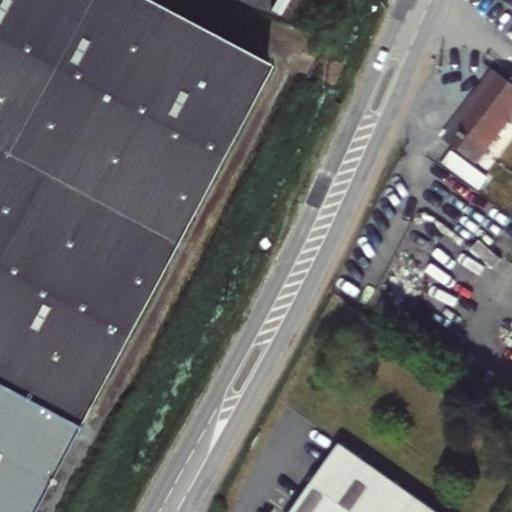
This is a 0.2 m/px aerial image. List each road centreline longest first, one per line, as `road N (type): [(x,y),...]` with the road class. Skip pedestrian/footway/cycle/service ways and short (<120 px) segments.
road 1 (secondary): [(404,0),(276,281),(147,511)]
road 2 (secondary): [(186,511),(333,237),(439,0)]
